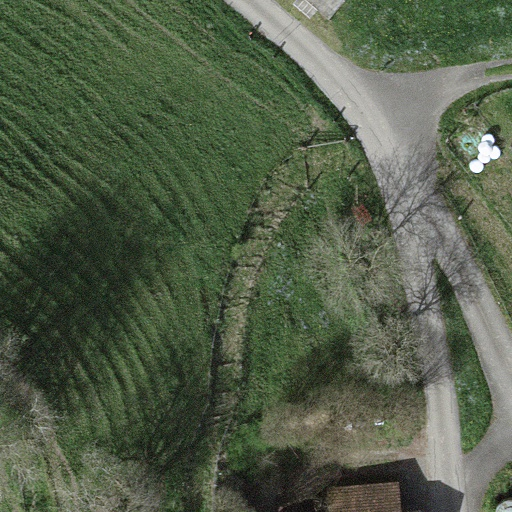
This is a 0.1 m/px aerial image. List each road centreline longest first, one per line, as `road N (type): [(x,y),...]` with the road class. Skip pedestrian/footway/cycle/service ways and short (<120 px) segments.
road 1 (residential): [(460,511),(458,454),(387,118),(250,0)]
road 2 (track): [(511,378),(416,259)]
road 3 (track): [(387,118),(511,76)]
